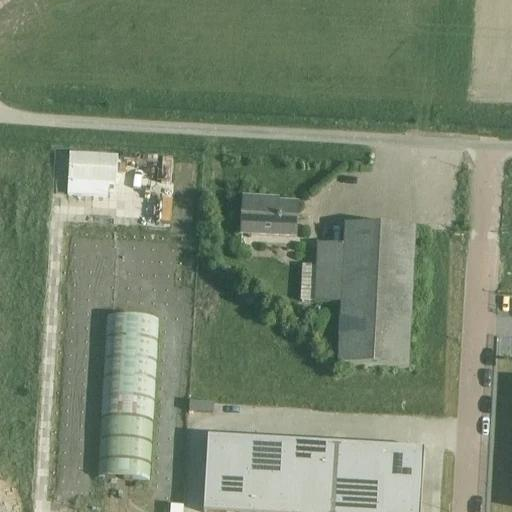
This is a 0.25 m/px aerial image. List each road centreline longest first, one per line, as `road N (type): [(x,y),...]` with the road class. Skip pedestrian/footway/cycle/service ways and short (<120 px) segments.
road 1 (unclassified): [(489,148),(0,119)]
road 2 (residential): [(467,511),(489,148)]
